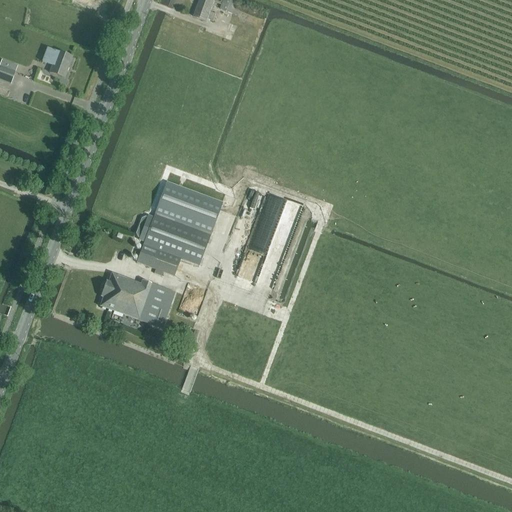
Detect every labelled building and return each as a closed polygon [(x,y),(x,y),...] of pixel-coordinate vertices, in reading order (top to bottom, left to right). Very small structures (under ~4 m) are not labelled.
[(216,15),(210,13),(214,2),(208,0),(200,0),(194,18),(207,22),(208,20),(213,22),(216,15)] [(226,0),(223,0),(220,10),(233,15),(237,4),(226,0)] [(230,24),(237,27),(240,21),(232,18),(230,24)] [(64,79),(72,57),(48,48),(42,62),(52,66),(49,73),(64,79)] [(15,73),(0,67),(0,80),(10,85),(15,73)] [(142,219),(136,234),(138,238),(140,238),(139,240),(145,243),(137,263),(155,270),(154,274),(162,276),(163,273),(174,277),(180,259),(199,266),(222,203),(167,183),(155,213),(156,214),(155,215),(154,218),(148,216),(147,218),(145,217),(142,219)] [(278,280),(303,199),(271,189),(263,215),(279,219),(259,282),(254,281),(256,275),(242,271),(239,281),(244,282),(243,284),(262,290),(264,284),(274,287),(276,279),(278,280)] [(100,307),(154,327),(162,330),(175,293),(142,281),(141,284),(112,274),(109,283),(106,282),(101,298),(103,298),(100,307)]
